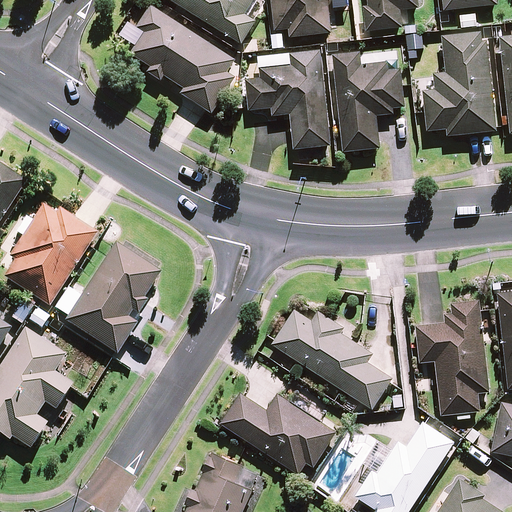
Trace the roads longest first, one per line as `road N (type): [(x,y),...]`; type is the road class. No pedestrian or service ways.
road 1 (residential): [(260,218),(229,303),(91,511)]
road 2 (tertiary): [(260,218),(163,176),(29,90)]
road 3 (tertiary): [(511,213),(376,228),(260,218)]
